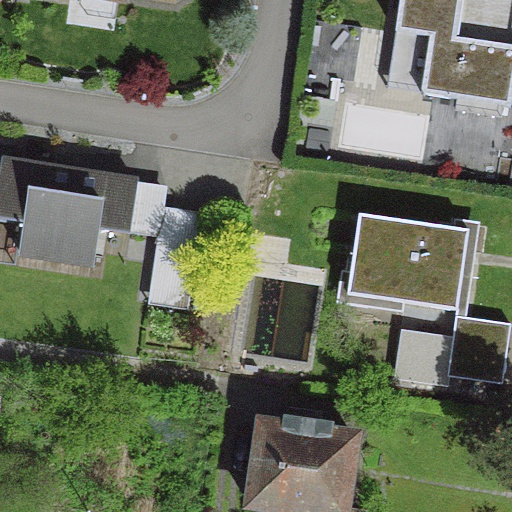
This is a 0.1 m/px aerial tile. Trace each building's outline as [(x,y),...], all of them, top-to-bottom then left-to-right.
[(455,0),(394,0),(390,34),(424,39),(415,95),(504,109),(511,60),(511,49),(449,40),(455,0)] [(130,183),(0,163),(0,220),(20,223),(15,256),(86,266),(92,229),(123,234),(130,183)] [(196,270),(196,243),(178,243),(178,185),(146,184),(145,239),(170,239),(169,270),(196,270)] [(451,312),(463,232),(353,217),(342,297),(451,312)] [(511,385),(511,325),(467,317),(456,375),(511,385)] [(245,506),(290,511),(337,511),(348,439),(323,435),(324,427),(280,421),(279,429),(256,426),(250,469),(237,476),(235,493),(245,502),(245,506)]
